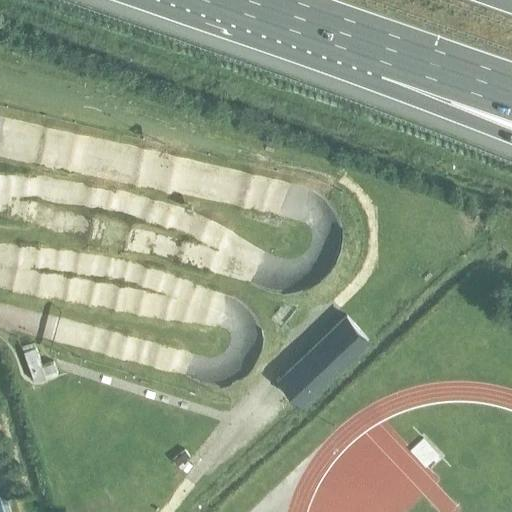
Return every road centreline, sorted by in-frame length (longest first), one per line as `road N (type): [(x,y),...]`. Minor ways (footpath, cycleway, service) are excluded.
road 1 (motorway): [(252,0),(395,49)]
road 2 (motorway): [(395,49),(511,113)]
road 3 (motorway): [(395,49),(511,90)]
